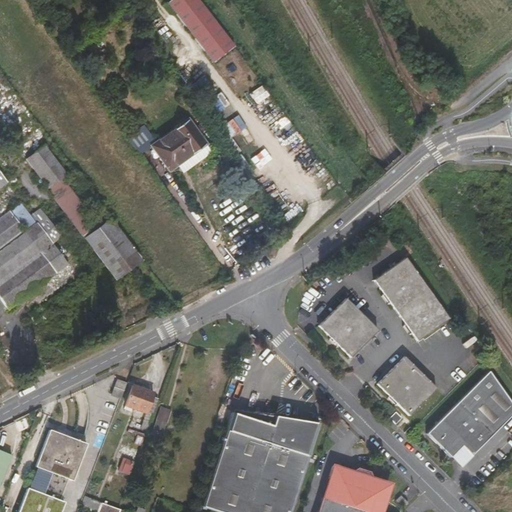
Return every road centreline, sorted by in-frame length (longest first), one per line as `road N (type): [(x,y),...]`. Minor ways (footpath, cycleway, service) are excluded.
road 1 (unclassified): [(245,291),(281,338),(455,511)]
road 2 (tertiary): [(0,414),(245,291)]
road 3 (tertiary): [(245,291),(306,258),(414,169)]
road 4 (track): [(441,124),(381,0)]
